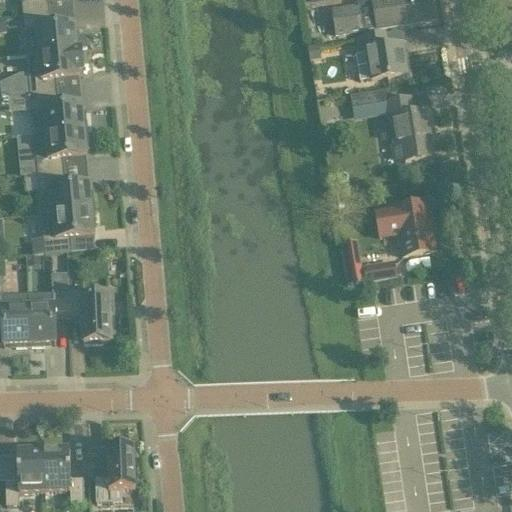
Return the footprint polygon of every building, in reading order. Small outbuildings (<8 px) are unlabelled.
[(20,0),(23,19),(50,17),(49,3),(73,0),(72,0),(20,0)] [(430,0),(391,0),(372,3),(373,6),(333,12),(337,38),(434,23),(430,0)] [(50,17),(23,19),(24,34),(37,33),(39,57),(39,58),(80,54),(80,53),(80,52),(86,51),(84,39),(75,40),(75,30),(76,29),(76,28),(52,31),(50,17)] [(386,49),(383,37),(357,41),(360,56),(356,57),(360,84),(371,82),(371,83),(406,77),(401,46),(386,49)] [(307,50),(309,64),(321,62),(318,48),(307,50)] [(20,85),(1,87),(2,101),(30,98),(30,99),(58,96),(57,82),(81,80),(80,79),(79,79),(79,76),(83,75),(83,69),(88,68),(87,56),(81,56),(81,53),(80,53),(80,54),(39,58),(39,57),(26,58),(28,77),(20,78),(20,85)] [(34,139),(46,138),(46,137),(88,134),(86,119),(83,120),(82,109),(83,109),(83,108),(59,110),(58,96),(30,99),(34,139)] [(404,102),(383,106),(386,122),(391,121),(395,150),(402,149),(405,165),(430,161),(428,145),(433,145),(428,114),(406,118),(404,102)] [(46,138),(34,139),(37,179),(65,176),(64,162),(88,160),(88,158),(87,158),(86,148),(89,148),(88,134),(46,137),(46,138)] [(65,176),(37,179),(41,218),(92,213),(90,189),(91,189),(91,187),(67,190),(65,176)] [(375,215),(379,239),(398,235),(403,260),(435,255),(427,205),(394,211),(395,212),(375,215)] [(92,213),(41,218),(43,241),(44,258),(88,254),(87,240),(96,239),(96,238),(94,238),(92,213)] [(357,244),(339,247),(346,289),(352,288),(364,286),(357,244)] [(39,260),(27,260),(28,268),(40,268),(39,260)] [(393,266),(364,271),(366,285),(396,280),(393,266)] [(67,296),(68,324),(82,323),(83,346),(91,346),(91,348),(103,348),(103,345),(110,345),(109,318),(112,317),(111,305),(109,305),(108,300),(92,301),(92,293),(67,293),(67,296)] [(67,296),(27,298),(29,351),(44,350),(44,347),(54,347),(54,348),(55,348),(54,324),(68,324),(67,296)] [(27,298),(0,298),(0,325),(3,326),(3,350),(5,350),(5,349),(15,348),(15,351),(29,351),(27,298)] [(96,507),(121,506),(121,494),(135,494),(135,492),(133,450),(107,451),(108,481),(95,482),(95,487),(96,507)] [(6,510),(19,509),(19,498),(44,497),(43,453),(17,454),(18,484),(5,485),(6,507),(6,510)] [(43,453),(44,497),(70,496),(70,508),(83,507),(83,487),(83,482),(70,482),(69,453),(43,453)]
